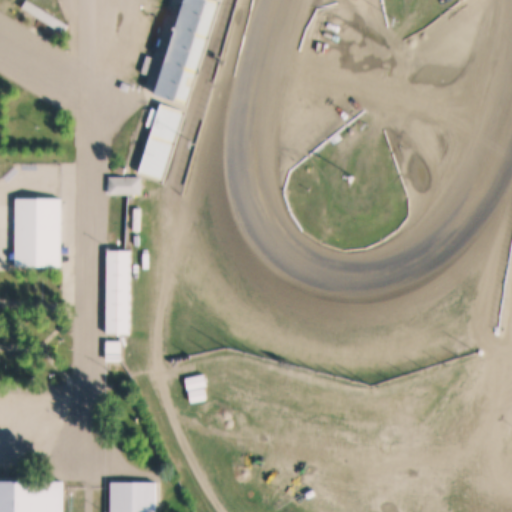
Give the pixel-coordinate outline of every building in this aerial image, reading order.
[(37,18),(21,8),(26,0),(28,0),(68,25),(62,34),(44,22),(38,31),(32,27),(37,18)] [(158,94),(187,0),(214,0),(182,102),(158,94)] [(139,172),(162,103),(179,109),(157,178),(139,172)] [(109,177),(141,178),(140,196),(108,195),(109,177)] [(17,198),(63,199),(61,266),(15,265),(17,198)] [(108,251),(131,251),(129,334),(106,333),(108,251)] [(106,340),(122,341),(121,361),(106,361),(106,340)] [(0,511),(0,480),(63,481),(62,511),(0,511)] [(111,511),(112,481),(157,482),(157,511),(111,511)]
